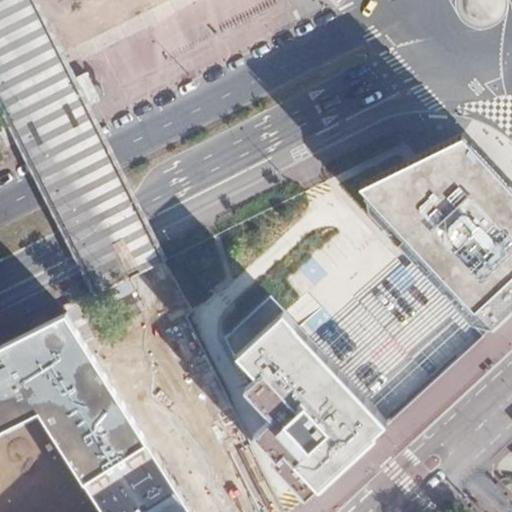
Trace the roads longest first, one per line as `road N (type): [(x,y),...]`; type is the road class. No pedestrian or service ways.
road 1 (primary): [(0,276),(393,79),(449,61)]
road 2 (primary): [(399,0),(0,206)]
road 3 (tertiary): [(511,368),(353,511)]
road 4 (tertiary): [(404,511),(511,408)]
